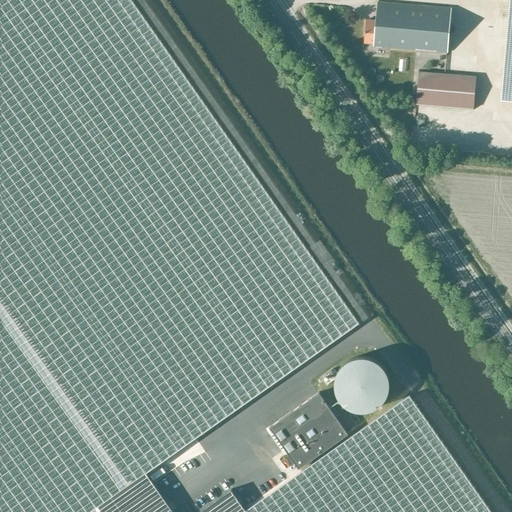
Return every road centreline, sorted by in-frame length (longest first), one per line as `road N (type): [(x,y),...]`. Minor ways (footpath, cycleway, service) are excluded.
road 1 (unknown): [(167,500),(298,384),(366,340),(382,345),(501,511)]
road 2 (primary): [(511,347),(269,0)]
